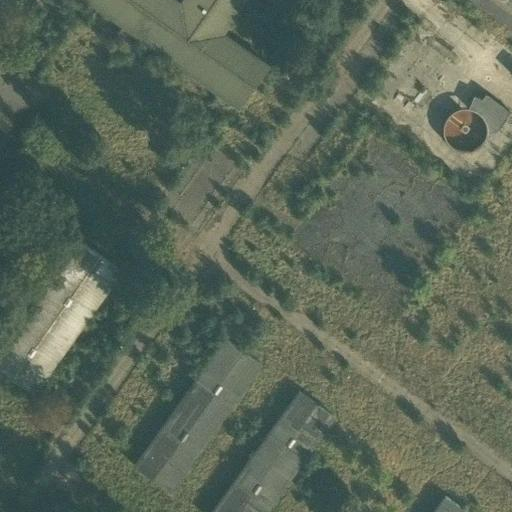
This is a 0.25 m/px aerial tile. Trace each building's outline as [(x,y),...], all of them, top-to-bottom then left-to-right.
[(86,0),(238,107),(267,65),(220,32),(242,0),(86,0)] [(486,138),(488,129),(486,120),(481,113),(473,108),(464,106),(455,108),(448,113),(443,121),(441,130),(443,139),(448,146),(456,151),(465,153),(473,151),(481,146),(486,138)] [(78,241),(0,348),(0,371),(32,394),(120,272),(78,241)] [(226,338),(134,466),(168,490),(260,362),(226,338)] [(299,391),(211,511),(263,511),(333,415),(299,391)] [(468,511),(445,495),(432,511),(468,511)]
